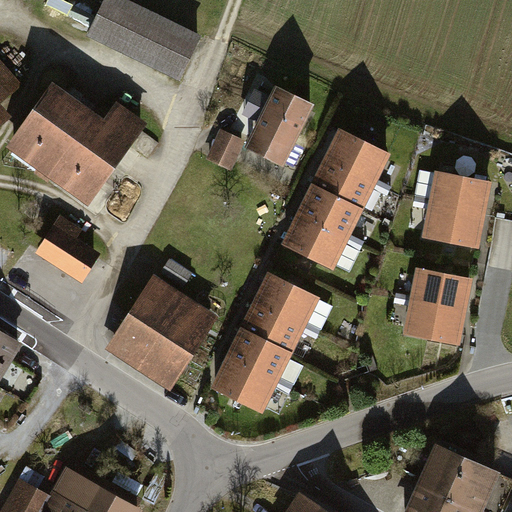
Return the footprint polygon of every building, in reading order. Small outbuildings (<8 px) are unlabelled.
[(82,0),(42,0),(42,5),(82,10),(82,0)] [(202,40),(123,0),(101,0),(84,36),(180,84),(202,40)] [(0,124),(9,116),(0,105),(0,103),(19,86),(0,65),(0,124)] [(48,84),(4,147),(86,203),(142,123),(110,101),(98,119),(48,84)] [(241,151),(281,169),(311,106),(271,88),(241,151)] [(389,152),(342,128),(287,238),(333,262),(389,152)] [(243,140),(218,130),(206,160),(230,170),(243,140)] [(490,180),(437,170),(425,238),(478,247),(490,180)] [(59,217),(33,257),(80,287),(99,257),(75,241),(82,231),(59,217)] [(195,278),(169,263),(162,275),(188,290),(195,278)] [(471,277),(418,268),(406,335),(459,345),(471,277)] [(317,298),(271,275),(215,385),(262,408),(317,298)] [(170,393),(215,320),(148,279),(103,352),(170,393)] [(0,376),(18,345),(0,334),(0,376)] [(430,446),(402,511),(482,511),(498,474),(430,446)] [(137,511),(143,501),(67,461),(48,498),(18,482),(1,511),(137,511)] [(323,511),(295,493),(282,511),(323,511)]
